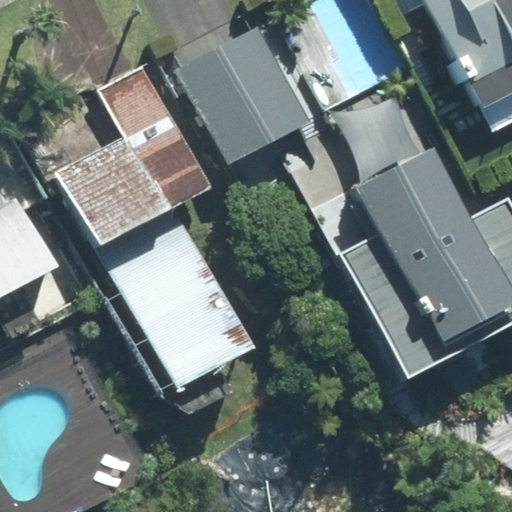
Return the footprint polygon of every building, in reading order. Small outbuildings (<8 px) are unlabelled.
[(365,0),(315,0),(274,22),(323,115),(403,72),(365,0)] [(511,0),(419,0),(479,114),(511,96),(511,0)] [(222,170),(307,125),(257,30),(172,75),(222,170)] [(26,133),(166,394),(246,351),(168,208),(203,189),(140,72),(26,133)] [(465,219),(429,151),(350,192),(373,236),(332,258),(400,385),(511,326),(511,212),(504,198),(465,219)] [(0,298),(51,273),(15,202),(2,208),(0,204),(0,298)]
